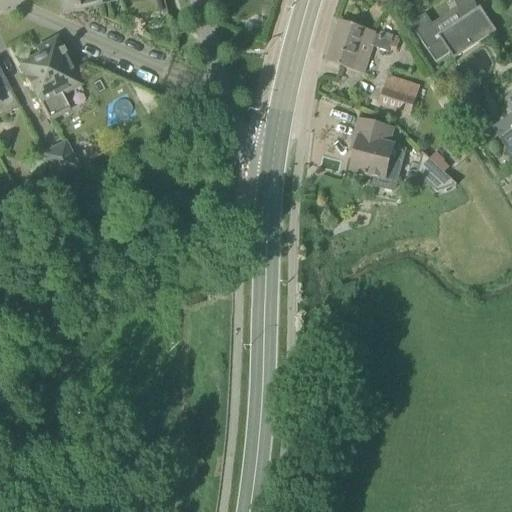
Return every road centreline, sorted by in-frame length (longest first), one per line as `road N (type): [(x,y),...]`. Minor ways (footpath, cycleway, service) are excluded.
road 1 (secondary): [(248,511),(271,159)]
road 2 (secondary): [(271,159),(311,0)]
